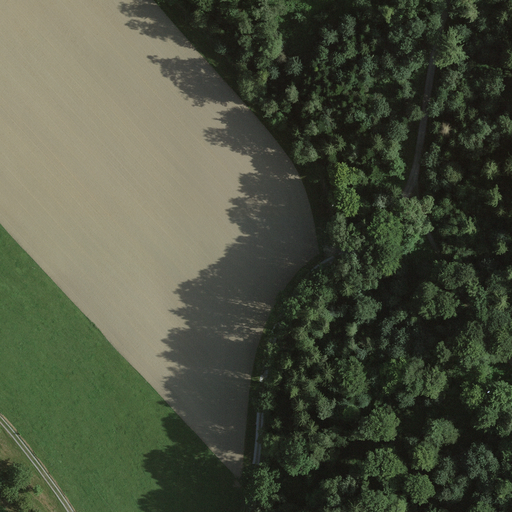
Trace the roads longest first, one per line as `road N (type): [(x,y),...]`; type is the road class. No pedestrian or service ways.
road 1 (track): [(252,511),(265,363),(278,322),(297,293),(415,190),(449,0)]
road 2 (track): [(415,190),(460,294),(511,354)]
